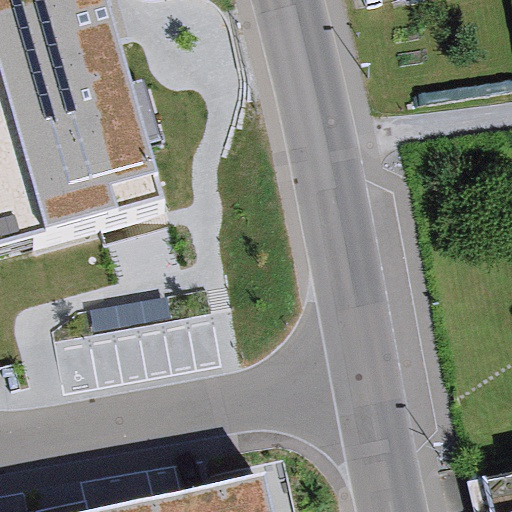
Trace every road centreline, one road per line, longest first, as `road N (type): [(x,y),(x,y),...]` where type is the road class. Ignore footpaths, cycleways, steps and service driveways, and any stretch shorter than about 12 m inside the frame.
road 1 (residential): [(368,379),(289,0)]
road 2 (residential): [(368,379),(0,451)]
road 3 (residential): [(397,511),(368,379)]
